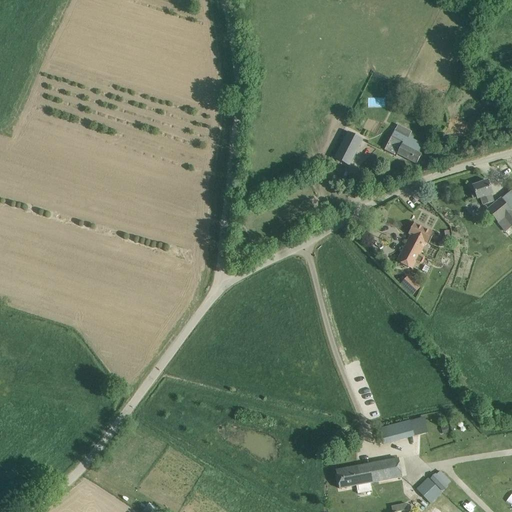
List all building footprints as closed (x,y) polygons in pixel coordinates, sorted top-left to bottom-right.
[(506,62),(511,59),(511,50),(503,53),(506,62)] [(395,129),(384,151),(396,157),(398,154),(417,164),(421,155),(418,153),(423,145),(423,144),(420,143),(413,139),(414,138),(410,136),(412,132),(398,125),(396,129),(395,129)] [(335,159),(349,166),(363,139),(348,132),(335,159)] [(475,193),(471,194),(473,199),(477,197),(477,199),(481,198),(483,205),(484,205),(498,223),(505,232),(511,226),(511,191),(511,190),(502,198),(502,197),(501,198),(494,203),(491,194),(492,194),(487,181),(473,186),(475,193)] [(409,234),(411,235),(426,243),(429,245),(434,235),(414,224),(409,234)] [(426,243),(411,235),(397,261),(412,269),(415,263),(420,265),(422,264),(425,259),(424,257),(420,254),(426,243)] [(421,287),(409,276),(401,284),(413,296),(421,287)] [(383,445),(414,436),(410,421),(379,429),(383,445)] [(357,467),(336,471),(340,489),(356,486),(358,494),(372,491),(370,483),(402,477),(401,475),(399,462),(398,459),(358,466),(357,467)] [(433,476),(431,479),(443,491),(448,486),(447,486),(437,475),(436,474),(433,476)] [(442,493),(428,478),(417,489),(431,504),(442,493)]
